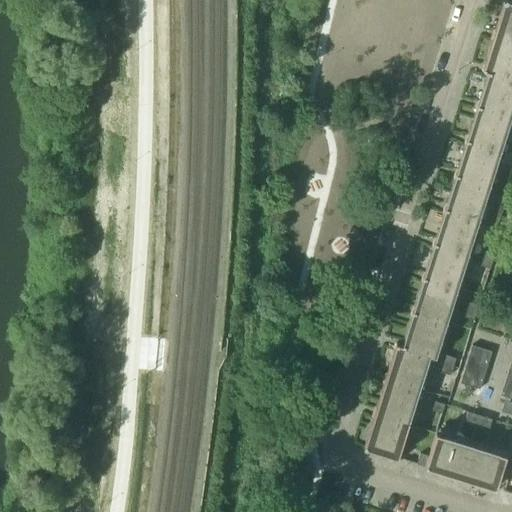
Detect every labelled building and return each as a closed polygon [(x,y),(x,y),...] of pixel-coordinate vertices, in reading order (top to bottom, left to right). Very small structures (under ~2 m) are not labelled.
[(493,36),(511,42),(511,38),(511,1),(507,0),(506,0),(505,0),(504,1),(503,2),(493,36)] [(482,69),(488,71),(511,77),(511,41),(511,42),(493,36),(482,69)] [(511,113),(511,77),(488,71),(478,103),(511,113)] [(466,141),(504,153),(511,127),(511,113),(478,103),(466,141)] [(456,173),(494,185),(504,153),(466,141),(456,173)] [(445,208),(483,220),(494,185),(456,173),(445,208)] [(504,196),(492,192),(490,200),(509,206),(511,197),(511,182),(508,182),(504,196)] [(489,213),(500,217),(504,205),(492,202),(489,213)] [(435,240),(473,253),(483,220),(445,208),(435,240)] [(500,217),(489,213),(485,225),(497,228),(500,217)] [(424,275),(462,287),(473,253),(435,240),(424,275)] [(484,257),(492,260),(495,252),(486,250),(484,257)] [(490,268),(492,260),(484,257),(481,265),(490,268)] [(412,312),(450,324),(462,287),(424,275),(412,312)] [(467,309),(476,311),(478,304),(469,301),(467,309)] [(474,319),(476,311),(467,309),(465,316),(474,319)] [(402,345),(434,357),(440,359),(450,324),(412,312),(402,345)] [(389,367),(426,379),(434,357),(402,345),(396,343),(389,367)] [(469,354),(479,357),(482,347),(472,344),(469,354)] [(491,350),(482,347),(479,357),(489,359),(491,350)] [(442,362),(453,366),(456,357),(445,354),(442,362)] [(476,366),(479,357),(469,354),(466,363),(476,366)] [(476,366),(486,369),(489,359),(479,357),(476,366)] [(450,374),(453,366),(442,362),(439,370),(450,374)] [(464,372),(473,375),(476,366),(466,363),(464,372)] [(476,366),(473,375),(483,378),(486,369),(476,366)] [(381,391),(419,403),(426,379),(389,367),(381,391)] [(461,381),(470,384),(473,375),(464,372),(461,381)] [(480,387),(483,378),(473,375),(470,384),(480,387)] [(501,394),(510,397),(511,391),(511,387),(504,385),(501,394)] [(374,414),(412,426),(419,403),(381,391),(374,414)] [(441,412),(445,403),(436,400),(432,408),(441,412)] [(472,425),(476,413),(468,411),(464,422),(472,425)] [(484,416),(476,413),(472,425),(480,427),(484,416)] [(368,448),(401,459),(412,426),(374,414),(365,442),(368,448)] [(484,416),(480,427),(488,430),(492,419),(484,416)] [(459,477),(470,443),(436,432),(428,456),(425,465),(425,466),(459,477)] [(459,477),(495,488),(506,454),(470,443),(459,477)] [(420,453),(417,462),(425,465),(428,456),(420,453)] [(301,496),(308,473),(298,470),(291,493),(301,496)]
